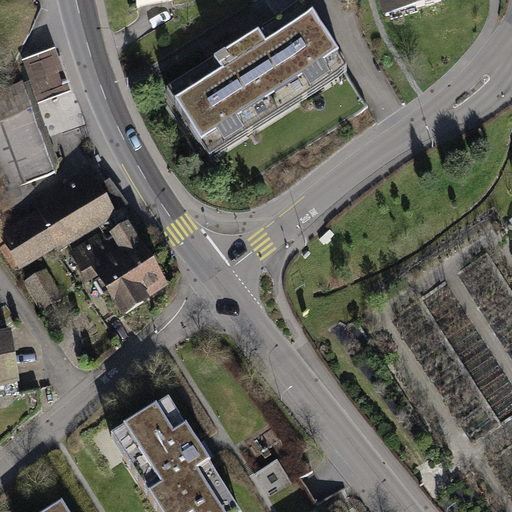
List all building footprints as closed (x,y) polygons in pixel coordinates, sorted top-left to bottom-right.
[(181,0),(125,0),(126,15),(182,12),(181,0)] [(439,0),(374,0),(381,23),(441,8),(439,0)] [(304,5),(180,84),(242,182),(367,104),(304,5)] [(25,86),(0,93),(0,185),(55,170),(37,108),(70,99),(58,56),(19,67),(25,86)] [(86,182),(0,237),(0,239),(26,280),(64,255),(114,332),(170,295),(121,221),(114,225),(86,182)] [(9,340),(0,341),(0,389),(17,386),(9,340)] [(227,511),(166,404),(106,439),(147,511),(227,511)]
